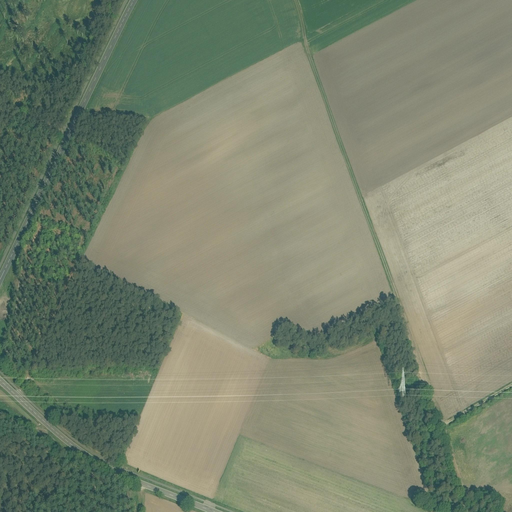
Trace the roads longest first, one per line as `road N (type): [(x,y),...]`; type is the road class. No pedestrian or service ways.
road 1 (track): [(291,0),(465,511)]
road 2 (tertiary): [(133,0),(0,276)]
road 3 (tertiary): [(0,380),(84,453),(213,511)]
